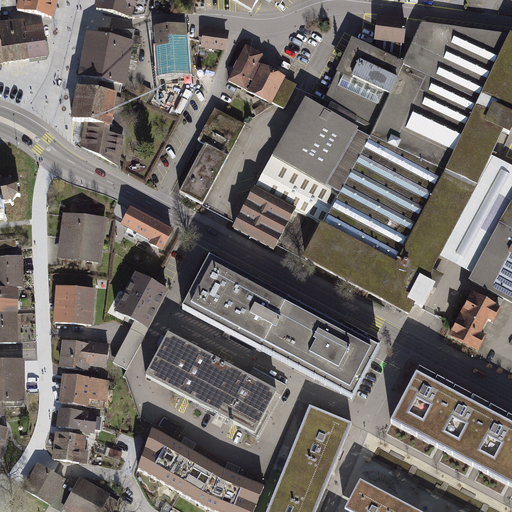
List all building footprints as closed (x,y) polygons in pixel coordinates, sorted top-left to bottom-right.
[(58,0),(22,0),(19,13),(54,21),(58,0)] [(148,0),(98,0),(96,9),(132,18),(144,17),(148,0)] [(227,0),(246,11),(252,0),(261,0),(275,8),(279,0),(227,0)] [(404,20),(378,17),(376,39),(402,43),(404,20)] [(0,37),(1,43),(27,38),(27,31),(25,21),(0,25),(0,37)] [(370,140),(304,101),(233,227),(408,313),(437,258),(475,185),(489,156),(502,130),(508,133),(511,125),(511,113),(510,112),(511,107),(511,38),(506,35),(418,24),(399,64),(356,43),(328,99),(376,126),(370,140)] [(185,26),(156,28),(158,59),(160,59),(161,77),(185,75),(183,37),(186,37),(185,26)] [(44,28),(27,31),(27,38),(30,64),(49,62),(45,37),(44,28)] [(99,37),(90,35),(80,85),(120,93),(127,61),(136,63),(141,45),(133,43),(134,33),(100,32),(99,37)] [(229,35),(206,32),(203,49),(226,53),(229,35)] [(30,64),(27,38),(1,43),(4,68),(30,64)] [(271,103),(284,79),(285,77),(258,63),(262,54),(245,45),(226,82),(271,105),(271,103)] [(284,79),(271,103),(284,110),(296,85),(284,79)] [(116,97),(78,91),(74,120),(86,122),(83,146),(119,165),(123,137),(107,134),(108,128),(110,128),(114,108),(119,109),(121,100),(115,99),(116,97)] [(199,209),(244,126),(213,110),(194,144),(199,147),(173,195),(199,209)] [(466,283),(511,308),(511,168),(504,164),(489,156),(475,185),(437,258),(455,267),(469,275),(466,283)] [(0,219),(4,219),(6,222),(8,219),(3,215),(2,204),(11,203),(12,206),(15,205),(13,201),(17,197),(20,198),(21,195),(17,194),(17,188),(20,186),(18,184),(16,185),(10,180),(11,178),(10,177),(8,179),(2,180),(1,177),(0,177),(0,219)] [(172,231),(132,210),(123,226),(153,243),(152,245),(161,251),(172,231)] [(104,221),(66,217),(61,258),(99,263),(104,221)] [(343,328),(208,257),(181,309),(351,398),(382,341),(345,322),(343,328)] [(0,258),(0,288),(16,288),(22,288),(21,258),(0,258)] [(136,277),(117,312),(135,322),(148,328),(167,292),(136,277)] [(16,288),(0,288),(0,300),(16,300),(16,288)] [(93,291),(58,289),(56,323),(91,326),(93,291)] [(499,308),(469,294),(464,305),(462,304),(454,321),(453,321),(444,338),(477,354),(485,338),(480,336),(486,325),(490,327),(499,308)] [(0,312),(16,312),(16,300),(0,300),(0,312)] [(0,312),(0,328),(17,328),(16,312),(0,312)] [(115,360),(128,367),(148,328),(135,322),(115,360)] [(17,328),(0,328),(0,343),(17,343),(17,328)] [(276,394),(168,336),(146,377),(254,435),(276,394)] [(108,348),(65,343),(62,369),(89,372),(89,367),(106,369),(108,348)] [(0,384),(24,384),(23,363),(0,363),(0,384)] [(391,420),(426,439),(454,387),(418,368),(391,420)] [(110,383),(65,377),(61,404),(104,410),(105,402),(107,403),(110,383)] [(24,409),(24,384),(0,384),(0,417),(4,418),(4,409),(24,409)] [(426,439),(462,458),(490,406),(454,387),(426,439)] [(462,458),(498,477),(511,451),(511,417),(490,406),(462,458)] [(309,407),(282,473),(324,490),(351,424),(309,407)] [(97,415),(60,411),(58,428),(82,431),(82,432),(94,434),(95,430),(100,431),(101,419),(96,419),(97,415)] [(0,458),(2,459),(9,430),(0,428),(0,458)] [(225,473),(152,430),(138,469),(207,509),(213,511),(254,511),(264,489),(225,473)] [(54,433),(52,447),(83,451),(85,438),(54,433)] [(186,439),(182,447),(194,452),(198,444),(186,439)] [(87,451),(83,451),(52,447),(51,460),(85,464),(87,451)] [(124,454),(111,449),(109,457),(121,461),(124,454)] [(511,451),(498,477),(511,484),(511,451)] [(108,495),(79,478),(73,488),(64,483),(66,481),(37,464),(22,490),(55,509),(57,504),(71,511),(99,511),(101,509),(105,511),(112,511),(117,503),(107,497),(108,495)] [(282,473),(265,511),(314,511),(324,490),(282,473)] [(344,510),(348,511),(402,511),(405,506),(359,482),(344,510)]
